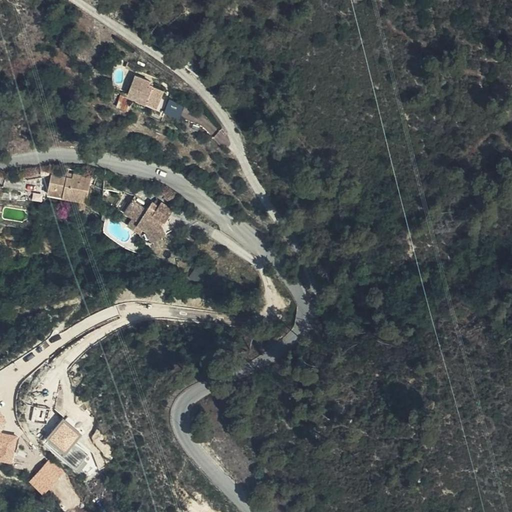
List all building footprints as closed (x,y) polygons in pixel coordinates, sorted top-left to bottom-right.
[(127,91),(155,105),(164,89),(149,82),(150,80),(136,73),(127,91)] [(128,109),(131,98),(120,94),(117,106),(128,109)] [(170,97),(166,110),(181,115),(186,103),(170,97)] [(49,173),(46,189),(61,192),(60,196),(84,201),(89,177),(69,173),(68,177),(49,173)] [(124,212),(130,205),(121,199),(115,208),(122,214),(124,212)] [(134,199),(130,205),(124,212),(132,217),(138,222),(136,224),(142,228),(146,231),(150,243),(165,237),(161,225),(163,223),(165,224),(173,212),(162,203),(159,207),(153,202),(147,209),(134,199)] [(138,234),(142,228),(136,224),(138,222),(132,217),(127,225),(138,234)] [(0,447),(8,450),(13,430),(0,427),(0,447)] [(31,477),(44,491),(65,470),(51,457),(31,477)]
